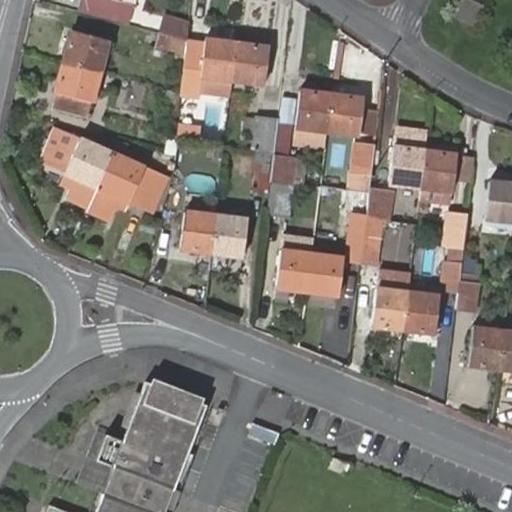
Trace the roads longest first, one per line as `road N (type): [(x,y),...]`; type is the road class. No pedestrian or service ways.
road 1 (residential): [(244,354),(511,471)]
road 2 (residential): [(244,354),(199,326),(56,277)]
road 3 (residential): [(65,354),(110,336),(244,354)]
road 4 (residential): [(394,38),(466,86),(511,103)]
